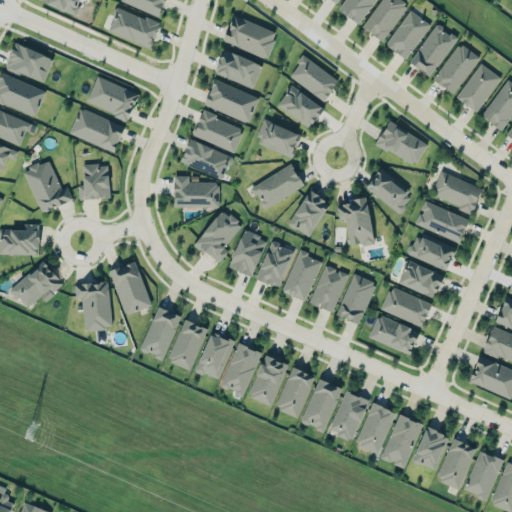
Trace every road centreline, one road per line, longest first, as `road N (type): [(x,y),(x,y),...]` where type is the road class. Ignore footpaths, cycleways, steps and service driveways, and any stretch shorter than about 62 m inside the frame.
road 1 (residential): [(143,221),(157,252),(213,297),(511,426)]
road 2 (residential): [(272,0),(511,178)]
road 3 (residential): [(143,221),(142,177),(200,0)]
road 4 (residential): [(430,391),(511,200)]
road 5 (residential): [(0,7),(176,84)]
